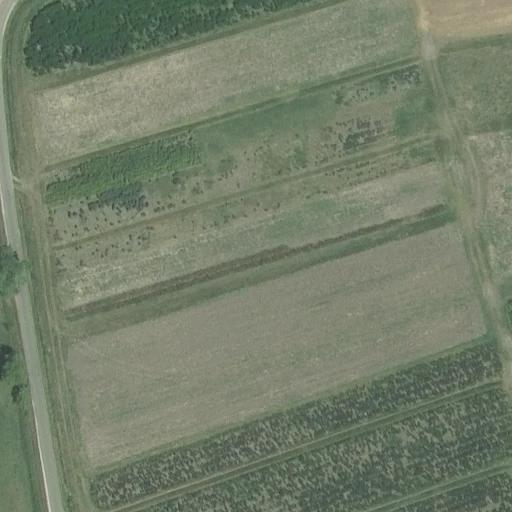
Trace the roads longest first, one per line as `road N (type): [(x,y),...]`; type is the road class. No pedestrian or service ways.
road 1 (track): [(511,381),(446,174),(444,86),(425,0)]
road 2 (unclassified): [(56,511),(0,123)]
